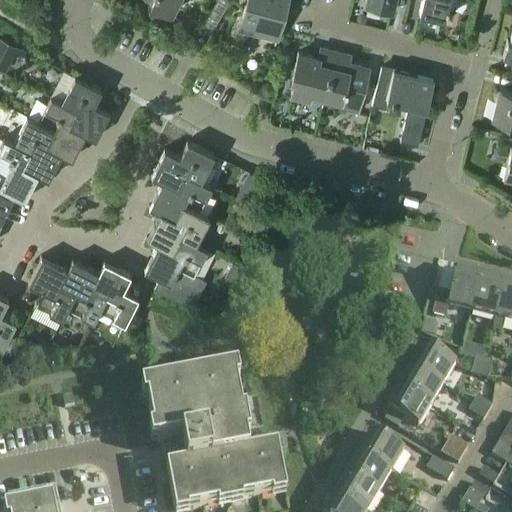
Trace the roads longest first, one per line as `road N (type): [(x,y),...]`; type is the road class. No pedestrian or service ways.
road 1 (residential): [(164,97),(111,242),(39,239),(29,216),(110,140),(136,83)]
road 2 (residential): [(445,197),(475,63),(316,24)]
road 3 (residential): [(445,197),(266,144),(164,97)]
road 4 (residential): [(130,511),(116,445),(0,467)]
road 5 (residential): [(411,325),(445,197)]
road 6 (residential): [(445,511),(511,399)]
